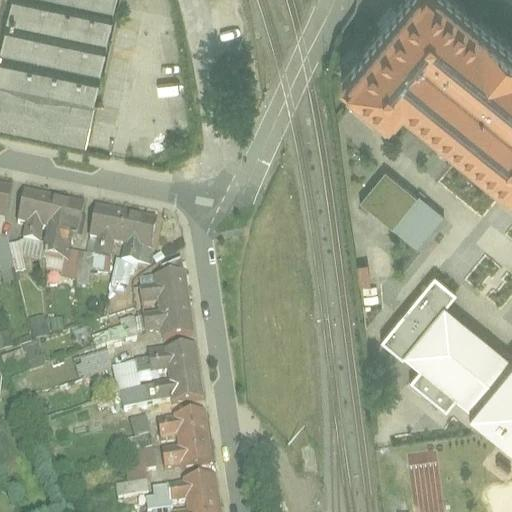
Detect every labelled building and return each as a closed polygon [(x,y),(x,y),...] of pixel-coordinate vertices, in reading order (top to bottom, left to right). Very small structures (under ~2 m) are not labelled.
[(4,0),(0,25),(0,124),(85,142),(113,0),(4,0)] [(511,54),(447,0),(400,0),(336,77),(383,116),(398,99),(511,195),(511,54)] [(392,227),(416,199),(385,173),(362,201),(392,227)] [(71,250),(81,205),(20,191),(10,236),(71,250)] [(147,265),(157,220),(96,206),(86,252),(147,265)] [(370,246),(372,296),(399,294),(396,244),(370,246)] [(511,354),(444,299),(456,284),(436,267),(383,331),(422,363),(413,374),(448,402),(457,391),(475,406),(469,413),(511,448),(511,354)] [(142,319),(144,335),(159,332),(161,340),(189,336),(178,272),(148,277),(149,282),(135,284),(140,310),(155,308),(156,317),(142,319)] [(150,383),(153,399),(168,396),(169,404),(197,400),(189,347),(159,351),(160,356),(146,358),(149,374),(163,372),(165,381),(150,383)] [(37,350),(1,358),(4,374),(40,367),(37,350)] [(160,452),(162,467),(177,465),(179,473),(207,468),(198,415),(169,420),(170,425),(156,427),(159,443),(173,440),(174,449),(160,452)] [(143,420),(128,422),(130,441),(115,443),(117,456),(125,455),(126,468),(132,467),(130,451),(147,449),(143,420)] [(152,480),(150,452),(132,453),(133,469),(125,470),(126,482),(152,480)] [(214,511),(209,478),(180,483),(181,488),(167,490),(169,506),(184,503),(185,511),(214,511)] [(114,487),(116,500),(147,494),(145,482),(114,487)]
